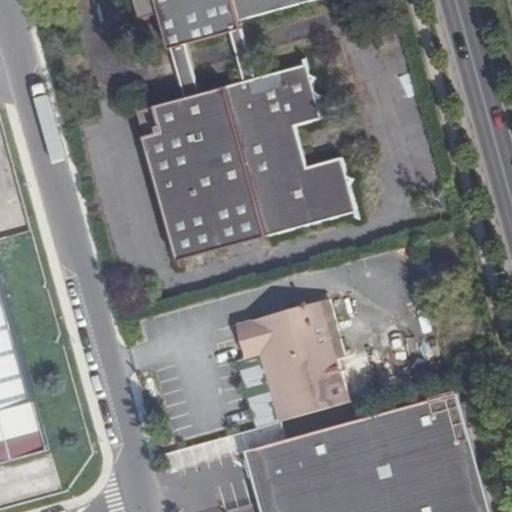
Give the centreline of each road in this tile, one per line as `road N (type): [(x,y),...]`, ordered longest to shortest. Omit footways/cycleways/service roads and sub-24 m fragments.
road 1 (unclassified): [(1,0),(147,511)]
road 2 (tertiary): [(455,0),(511,202)]
